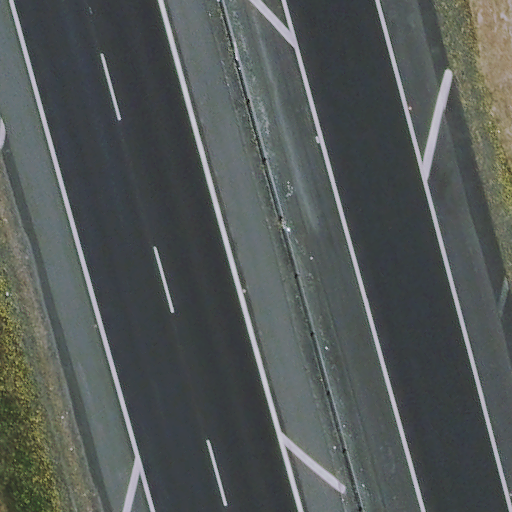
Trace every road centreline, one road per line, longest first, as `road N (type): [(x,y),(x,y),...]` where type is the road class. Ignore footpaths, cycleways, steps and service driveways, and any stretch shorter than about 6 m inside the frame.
road 1 (motorway): [(224,511),(84,0)]
road 2 (motorway): [(328,0),(464,511)]
